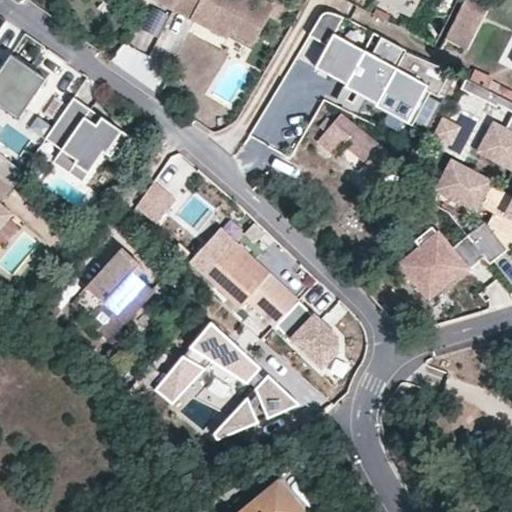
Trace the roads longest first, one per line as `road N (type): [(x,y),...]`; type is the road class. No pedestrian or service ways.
road 1 (residential): [(0,2),(221,156),(376,320),(397,353)]
road 2 (residential): [(403,511),(367,434),(365,406),(397,353)]
road 3 (residential): [(397,353),(511,316)]
